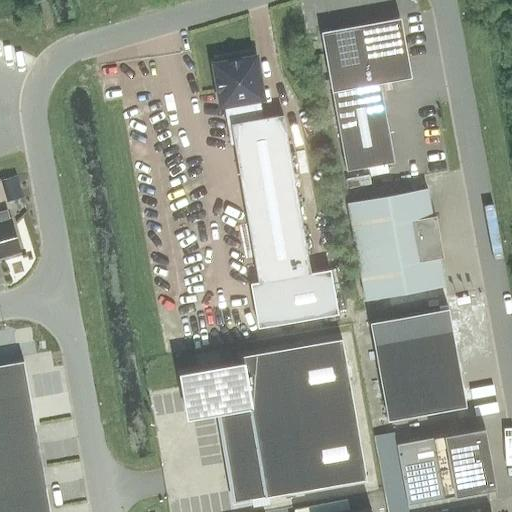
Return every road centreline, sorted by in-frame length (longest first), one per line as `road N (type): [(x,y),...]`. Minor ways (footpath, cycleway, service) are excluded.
road 1 (unclassified): [(63,297),(30,104),(37,80),(70,49),(252,0)]
road 2 (unclassified): [(446,0),(511,362)]
road 3 (unclassified): [(102,511),(63,297)]
